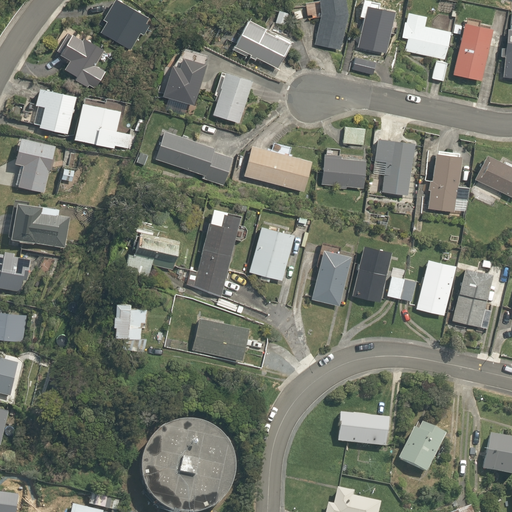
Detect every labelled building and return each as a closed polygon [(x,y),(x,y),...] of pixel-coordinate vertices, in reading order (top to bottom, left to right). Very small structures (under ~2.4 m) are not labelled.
[(150,18),(120,0),(115,0),(104,19),(108,21),(101,32),(131,50),(142,33),(145,35),(150,25),(147,23),(150,18)] [(320,0),(323,15),(315,44),(341,50),(349,14),(347,0),(320,0)] [(365,17),(358,47),(387,53),(396,12),(371,6),(372,0),(369,0),(364,0),(361,16),(365,17)] [(289,13),(280,10),(276,23),(285,26),(289,13)] [(297,19),(304,17),(302,10),(295,12),(297,19)] [(408,38),(405,51),(445,59),(452,32),(426,26),(428,17),(409,12),(407,22),(406,22),(403,37),(408,38)] [(291,44),(266,31),(268,28),(250,19),(236,46),(252,54),(251,56),(256,59),(257,57),(278,68),(291,44)] [(465,23),(453,74),(482,80),(494,28),(465,23)] [(463,26),(456,24),(454,33),(461,34),(463,26)] [(96,88),(107,71),(97,65),(106,49),(85,37),(84,40),(74,33),(74,34),(70,32),(58,51),(71,60),(66,69),(78,76),(76,80),(88,87),(90,85),(96,88)] [(195,105),(208,63),(206,63),(209,54),(188,48),(185,57),(183,61),(182,61),(181,66),(174,64),(163,96),(195,105)] [(374,75),(377,62),(356,57),(353,70),(374,75)] [(448,62),(437,60),(432,78),(444,81),(448,62)] [(240,122),(254,80),(226,71),(221,87),(223,88),(214,114),(240,122)] [(78,95),(40,85),(34,106),(42,108),(37,128),(67,136),(78,95)] [(126,151),(131,132),(116,128),(120,109),(81,100),(72,138),(126,151)] [(366,129),(345,127),(344,143),(364,145),(366,129)] [(224,185),(234,157),(216,151),(217,148),(166,131),(156,159),(203,175),(202,178),(224,185)] [(56,144),(20,136),(14,163),(22,165),(17,188),(45,194),(56,144)] [(382,191),(408,195),(416,142),(379,138),(374,173),(385,174),(382,191)] [(313,161),(253,145),(245,176),(304,191),(313,161)] [(468,199),(457,198),(463,156),(460,156),(461,153),(439,150),(439,153),(436,153),(433,180),(431,180),(429,190),(431,190),(428,208),(455,212),(455,210),(467,211),(468,199)] [(145,165),(149,155),(142,152),(138,162),(145,165)] [(364,188),(367,160),(342,158),(342,155),(325,154),(322,184),(340,186),(340,188),(347,189),(347,186),(364,188)] [(511,165),(488,154),(476,179),(511,196),(511,165)] [(75,170),(62,167),(59,179),(73,181),(75,170)] [(63,252),(71,215),(59,213),(60,209),(15,200),(6,241),(63,252)] [(191,269),(187,284),(221,297),(243,215),(229,212),(229,211),(215,208),(211,222),(210,222),(198,271),(191,269)] [(261,223),(247,271),(283,280),(297,232),(289,230),(289,228),(264,221),(264,223),(261,223)] [(180,239),(140,230),(137,244),(177,253),(180,239)] [(365,245),(353,295),(381,302),(393,251),(365,245)] [(325,249),(312,299),(340,306),(353,256),(325,249)] [(32,257),(0,251),(0,288),(25,293),(32,257)] [(126,275),(148,280),(152,265),(171,270),(173,262),(132,252),(126,275)] [(429,259),(416,308),(445,315),(457,265),(429,259)] [(491,268),(492,261),(484,259),(482,266),(491,268)] [(400,298),(405,278),(404,278),(406,270),(393,267),(391,275),(392,276),(387,295),(400,298)] [(466,267),(453,320),(487,328),(492,310),(485,308),(494,273),(466,267)] [(405,278),(400,298),(412,301),(417,281),(405,278)] [(113,338),(141,339),(142,323),(146,323),(146,304),(114,303),(113,338)] [(28,316),(0,310),(0,340),(23,345),(28,316)] [(198,325),(193,349),(243,360),(250,327),(200,316),(198,325)] [(17,363),(0,358),(0,396),(8,399),(17,363)] [(9,412),(0,409),(0,447),(0,448),(9,412)] [(390,420),(341,414),(338,442),(387,448),(390,420)] [(172,511),(209,511),(212,511),(221,504),(230,496),(235,485),(238,473),(238,461),(234,450),(228,439),(219,431),(210,426),(199,422),(188,421),(177,423),(167,427),(158,432),(148,441),(143,452),(141,464),(142,476),(145,487),(151,497),(159,504),(169,511),(172,511)] [(419,431),(415,429),(399,459),(428,473),(447,435),(423,424),(419,431)] [(511,475),(511,438),(491,434),(483,469),(511,475)] [(329,503),(326,511),(379,511),(382,503),(354,496),(355,492),(338,488),(334,505),(329,503)] [(13,511),(16,493),(0,491),(0,511),(13,511)]
